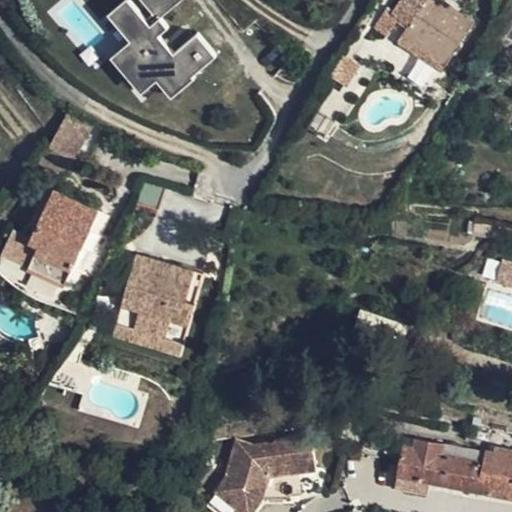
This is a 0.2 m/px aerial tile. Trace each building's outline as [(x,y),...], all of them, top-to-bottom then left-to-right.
[(157,83),(168,97),(219,58),(198,32),(176,49),(155,22),(183,0),(121,0),(104,13),(128,44),(109,58),(139,96),(157,83)] [(441,71),(446,64),(473,22),(437,0),(401,0),(395,10),(389,7),(375,29),(387,36),(394,23),(398,19),(410,26),(407,31),(398,44),(441,71)] [(398,19),(394,23),(407,31),(410,26),(398,19)] [(359,66),(345,58),(336,73),(340,83),(347,87),(359,66)] [(48,144),(33,160),(64,174),(73,156),(48,144)] [(169,182),(143,174),(132,199),(158,208),(169,182)] [(2,253),(67,281),(76,260),(93,224),(99,208),(55,187),(31,237),(12,231),(2,253)] [(116,233),(93,224),(76,260),(99,269),(116,233)] [(135,250),(122,299),(141,306),(137,323),(170,333),(175,316),(190,321),(196,299),(185,296),(194,268),(170,261),(168,267),(150,262),(151,254),(135,250)] [(170,261),(151,254),(150,262),(168,267),(170,261)] [(511,261),(501,258),(495,278),(511,283),(511,261)] [(205,271),(194,268),(185,296),(196,299),(205,271)] [(117,317),(137,323),(141,306),(122,299),(117,317)] [(185,338),(190,321),(175,316),(170,333),(185,338)] [(230,442),(221,478),(200,507),(206,511),(247,511),(255,501),(285,498),(283,473),(310,469),(306,435),(269,440),(269,444),(247,446),(230,442)] [(406,435),(403,448),(411,450),(413,437),(406,435)] [(511,494),(511,448),(494,445),(493,450),(485,448),(485,451),(413,437),(411,450),(403,448),(400,466),(399,473),(511,494)]
